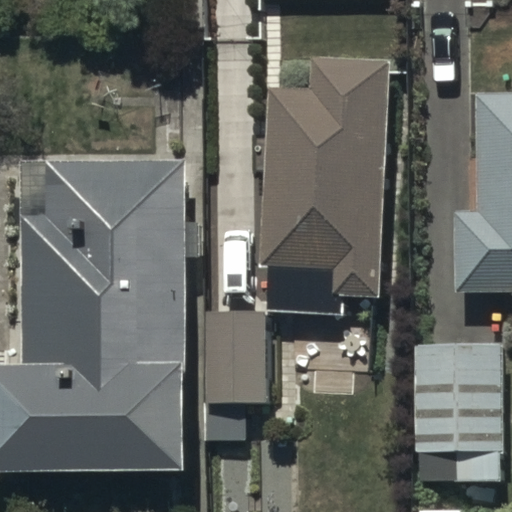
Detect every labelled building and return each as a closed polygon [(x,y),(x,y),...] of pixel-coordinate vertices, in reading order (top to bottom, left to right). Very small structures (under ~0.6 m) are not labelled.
[(320,102),(280,101),(272,314),(342,318),(343,305),(384,307),(395,72),(321,69),(320,102)] [(511,104),(485,106),(487,223),(466,223),(468,304),(511,302),(511,104)] [(210,237),(196,237),(196,175),(33,177),(35,384),(0,383),(0,487),(198,486),(197,271),(211,271),(210,237)] [(274,321),(215,323),(218,415),(277,414),(274,321)] [(509,357),(422,357),(421,464),(458,465),(458,493),(508,494),(509,357)]
